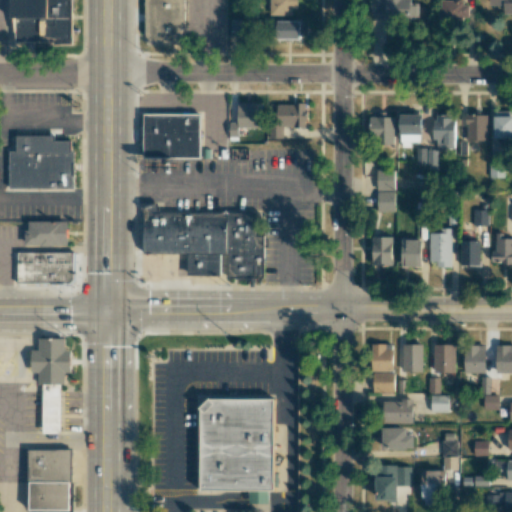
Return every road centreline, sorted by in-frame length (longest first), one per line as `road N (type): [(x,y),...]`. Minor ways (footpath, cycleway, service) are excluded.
road 1 (residential): [(340,511),(339,0)]
road 2 (primary): [(109,511),(108,0)]
road 3 (residential): [(511,75),(0,75)]
road 4 (secondary): [(511,309),(108,310)]
